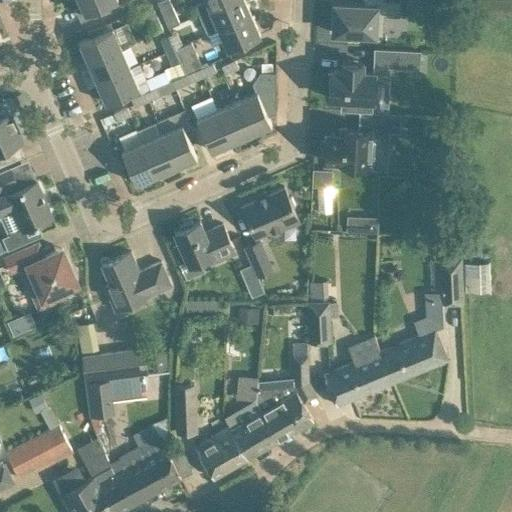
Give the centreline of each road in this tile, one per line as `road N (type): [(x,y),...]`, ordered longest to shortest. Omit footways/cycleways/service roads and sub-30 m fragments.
road 1 (residential): [(27,79),(92,212),(122,223),(285,155),(295,143),(301,0)]
road 2 (residential): [(273,473),(329,428),(367,422),(459,430)]
